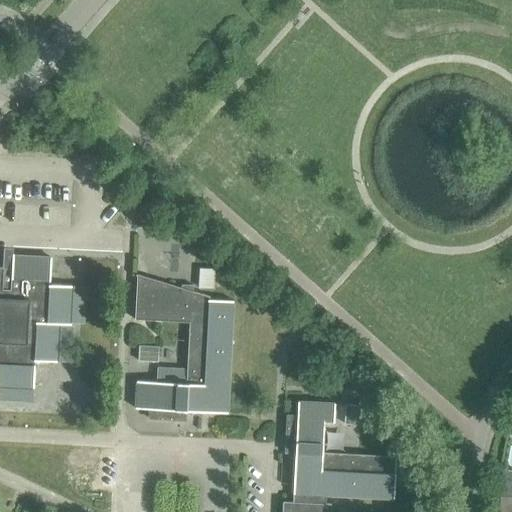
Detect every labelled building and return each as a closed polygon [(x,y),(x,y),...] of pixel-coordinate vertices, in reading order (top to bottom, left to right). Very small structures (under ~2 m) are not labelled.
[(0,386),(33,388),(35,361),(56,362),(58,324),(71,325),(70,324),(69,324),(71,286),(50,285),(51,258),(32,257),(13,256),(13,254),(12,254),(11,271),(3,271),(3,268),(0,267),(0,386)] [(136,381),(135,409),(150,410),(149,419),(176,420),(176,411),(217,413),(218,396),(228,396),(233,301),(209,300),(209,297),(192,292),(193,286),(181,285),(181,288),(136,275),(135,276),(137,276),(134,320),(190,323),(186,384),(136,381)] [(138,361),(157,362),(158,347),(139,346),(138,361)] [(303,485),(302,493),(325,496),(392,499),(391,511),(416,511),(401,471),(395,471),(396,457),(322,453),(324,422),(334,422),(335,404),(297,402),(297,417),(287,416),(285,443),(295,444),(293,484),(303,485)] [(344,424),(359,425),(360,406),(345,405),(344,424)] [(329,511),(330,504),(325,504),(325,496),(302,493),(293,493),(292,502),(283,502),(282,511),(329,511)]
